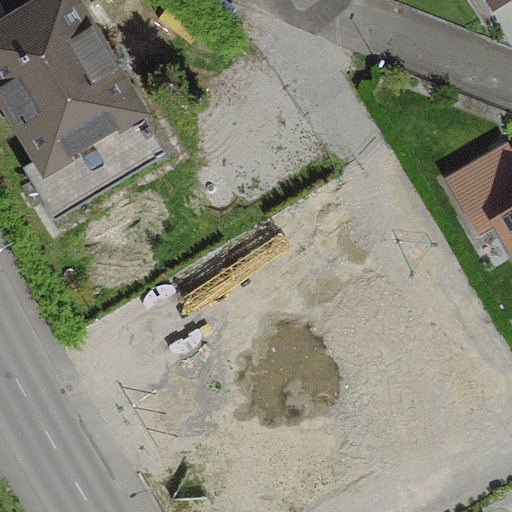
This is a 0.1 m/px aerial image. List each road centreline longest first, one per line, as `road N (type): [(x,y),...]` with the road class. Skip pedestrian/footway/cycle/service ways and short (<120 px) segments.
road 1 (residential): [(295,0),(511,86)]
road 2 (residential): [(0,346),(94,511)]
